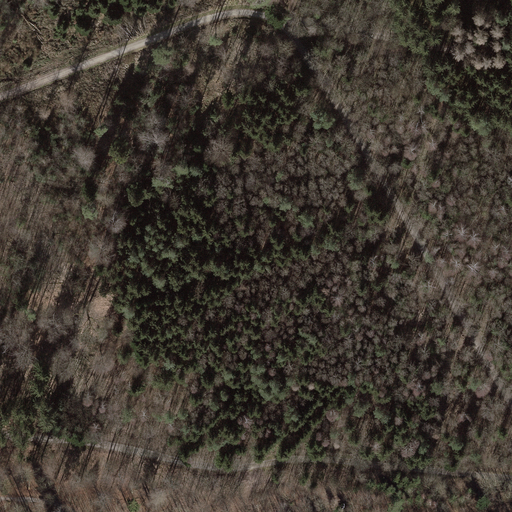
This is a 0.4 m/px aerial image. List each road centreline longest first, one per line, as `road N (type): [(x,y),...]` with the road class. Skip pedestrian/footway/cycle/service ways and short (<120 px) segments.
road 1 (track): [(511,480),(301,456),(222,469),(0,430)]
road 2 (track): [(511,408),(345,115),(273,14)]
road 3 (track): [(0,100),(228,13),(273,14)]
road 4 (track): [(273,14),(511,60)]
